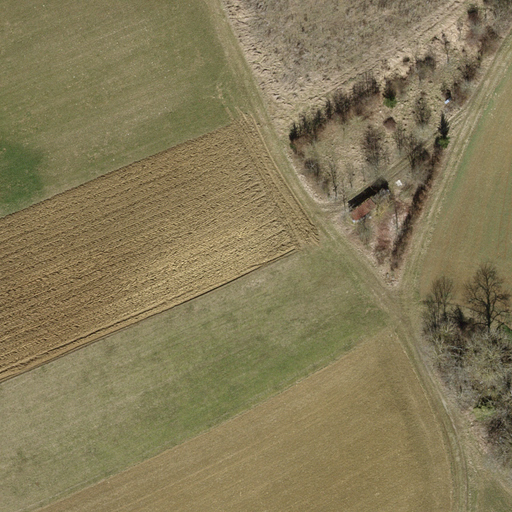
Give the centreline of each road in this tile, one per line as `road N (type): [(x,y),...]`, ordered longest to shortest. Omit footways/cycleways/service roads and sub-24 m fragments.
road 1 (track): [(224,0),(270,130),(297,180),(401,318),(455,430),(466,511)]
road 2 (track): [(401,318),(447,174),(511,50)]
